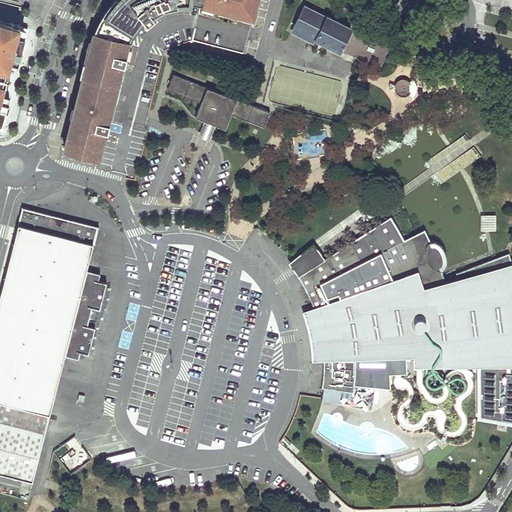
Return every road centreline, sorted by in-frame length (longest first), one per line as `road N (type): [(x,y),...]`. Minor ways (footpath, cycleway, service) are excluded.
road 1 (residential): [(31,159),(88,0)]
road 2 (residential): [(74,0),(33,130),(18,149)]
